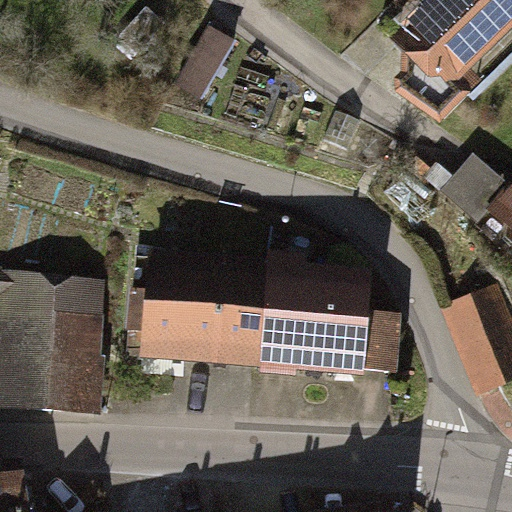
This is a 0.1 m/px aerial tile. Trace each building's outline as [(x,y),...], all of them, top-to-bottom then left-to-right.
[(511,0),(449,0),(415,40),(482,97),(511,61),(511,0)] [(210,97),(235,48),(210,35),(185,85),(210,97)] [(374,277),(164,245),(156,363),(400,379),(374,277)] [(105,276),(0,271),(0,405),(100,409),(105,276)] [(511,311),(506,292),(455,309),(485,400),(511,391),(511,311)] [(56,511),(52,477),(0,484),(0,511),(56,511)]
